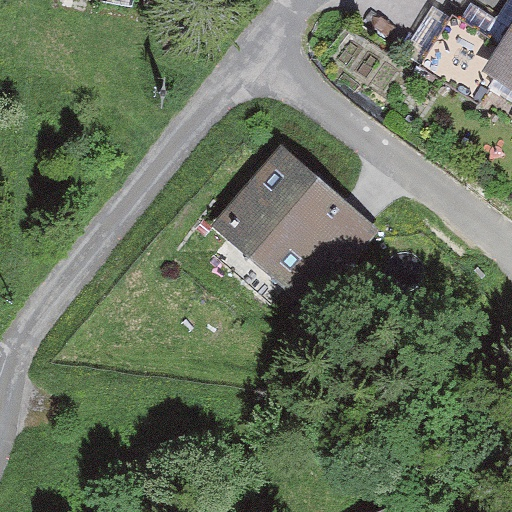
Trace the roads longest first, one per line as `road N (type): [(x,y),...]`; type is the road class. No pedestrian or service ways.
road 1 (residential): [(0,416),(16,351),(254,49)]
road 2 (residential): [(254,49),(498,235),(511,255)]
